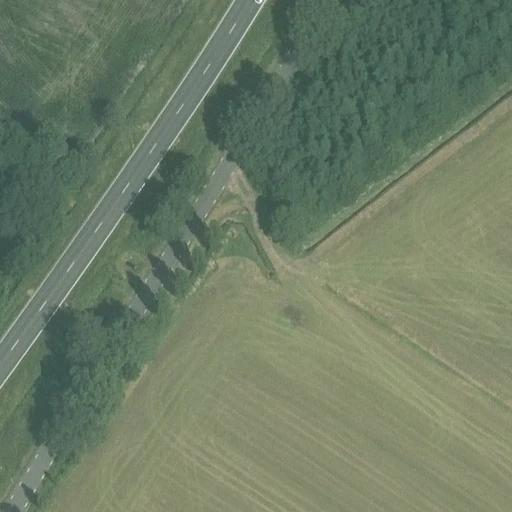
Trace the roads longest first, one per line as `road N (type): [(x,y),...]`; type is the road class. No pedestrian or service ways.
road 1 (unclassified): [(14,511),(332,0)]
road 2 (primary): [(0,369),(253,0)]
road 3 (track): [(294,268),(229,167)]
